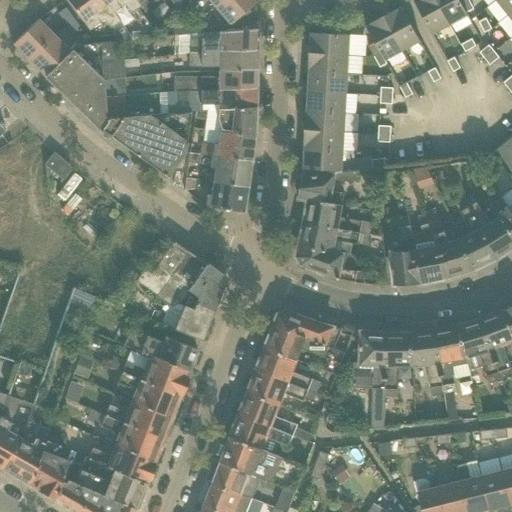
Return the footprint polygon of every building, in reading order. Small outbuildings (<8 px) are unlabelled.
[(98,0),(66,0),(89,31),(104,20),(110,29),(116,24),(98,0)] [(98,0),(116,24),(120,21),(113,13),(124,5),(131,14),(137,9),(130,0),(98,0)] [(158,0),(130,0),(137,9),(140,7),(135,0),(151,0),(154,3),(158,0)] [(185,5),(181,0),(169,0),(177,10),(185,5)] [(207,0),(215,8),(224,0),(207,0)] [(229,24),(255,2),(253,0),(224,0),(215,8),(229,24)] [(437,0),(415,0),(433,35),(451,25),(437,0)] [(437,0),(451,25),(469,16),(467,13),(461,2),(460,0),(437,0)] [(465,0),(461,2),(467,13),(474,9),(469,0),(465,0)] [(511,0),(497,0),(509,15),(511,13),(511,0)] [(164,3),(151,12),(157,19),(169,10),(164,3)] [(421,41),(402,7),(385,17),(404,51),(421,41)] [(72,18),(65,8),(58,13),(65,23),(72,18)] [(404,51),(385,17),(367,26),(376,43),(382,53),(386,61),(404,51)] [(65,23),(73,33),(79,28),(72,18),(65,23)] [(479,22),(485,33),(492,29),(486,19),(479,22)] [(53,35),(37,20),(12,44),(28,60),(53,35)] [(116,24),(112,27),(114,41),(133,39),(120,21),(116,24)] [(191,33),(201,32),(201,24),(173,26),(173,36),(190,35),(191,34),(191,33)] [(191,34),(190,35),(189,52),(197,51),(257,47),(258,29),(201,32),(191,33),(191,34)] [(311,53),(349,55),(351,35),(312,33),(311,53)] [(53,35),(28,60),(45,77),(69,51),(53,35)] [(462,45),(466,52),(476,46),(473,39),(462,45)] [(117,42),(99,43),(101,60),(118,59),(117,42)] [(102,80),(101,60),(99,43),(74,45),(69,51),(45,77),(100,130),(105,120),(104,97),(102,80)] [(369,47),(375,57),(382,53),(376,43),(369,47)] [(480,53),(485,59),(495,52),(490,46),(480,53)] [(188,67),(200,67),(218,67),(218,69),(256,66),(257,47),(197,51),(189,52),(188,67)] [(495,52),(485,59),(490,66),(500,58),(495,52)] [(348,75),(349,55),(311,53),(310,72),(348,75)] [(382,53),(375,57),(381,68),(388,64),(386,61),(382,53)] [(448,62),(454,72),(461,68),(455,58),(448,62)] [(118,59),(101,60),(102,80),(112,79),(125,78),(124,60),(118,61),(118,59)] [(218,78),(200,78),(174,78),(174,91),(192,89),(256,86),(256,66),(218,69),(218,78)] [(429,72),(435,83),(442,79),(436,68),(429,72)] [(347,94),(348,75),(310,72),(308,91),(347,94)] [(413,94),(408,84),(401,88),(406,98),(413,94)] [(216,108),(255,106),(256,86),(192,89),(174,91),(174,92),(166,92),(168,113),(190,111),(199,109),(202,109),(202,105),(216,104),(216,108)] [(381,96),(393,97),(394,89),(382,88),(381,96)] [(346,113),(347,94),(308,91),(307,111),(346,113)] [(104,97),(105,120),(125,118),(123,96),(104,97)] [(393,105),(393,97),(381,96),(381,104),(393,105)] [(255,108),(255,106),(216,108),(216,110),(202,110),(202,109),(199,109),(190,111),(189,113),(195,112),(193,129),(220,132),(220,130),(254,134),(255,108)] [(167,178),(185,153),(189,113),(190,111),(168,113),(168,114),(125,118),(105,120),(100,130),(167,178)] [(345,132),(346,113),(307,111),(306,130),(345,132)] [(379,134),(391,135),(391,127),(379,126),(379,134)] [(218,146),(212,145),(201,144),(201,145),(199,154),(211,156),(211,155),(250,160),(254,136),(254,134),(220,130),(220,132),(218,146)] [(344,151),(345,132),(306,130),(305,149),(344,151)] [(391,143),(391,135),(379,134),(379,142),(391,143)] [(511,137),(498,149),(511,169),(511,137)] [(342,170),(344,151),(305,149),(304,167),(342,170)] [(45,163),(63,177),(71,167),(53,152),(45,163)] [(189,162),(198,164),(199,154),(190,153),(189,162)] [(214,181),(247,185),(250,160),(211,155),(211,156),(209,168),(215,169),(214,181)] [(373,160),(374,168),(386,167),(385,159),(373,160)] [(414,171),(420,187),(435,182),(429,166),(414,171)] [(296,178),(336,173),(336,171),(342,171),(342,170),(304,167),(304,169),(304,174),(303,174),(303,175),(297,175),(296,178)] [(356,171),(296,178),(295,187),(300,193),(299,198),(309,200),(309,198),(341,204),(343,192),(332,190),(334,178),(354,182),(356,171)] [(196,180),(186,178),(185,178),(184,190),(195,189),(196,180)] [(208,207),(242,212),(247,187),(247,185),(214,181),(211,195),(206,195),(205,205),(208,207)] [(501,215),(511,232),(511,189),(503,197),(498,189),(490,195),(493,203),(501,215)] [(499,259),(511,252),(511,251),(511,232),(501,215),(491,222),(485,211),(483,213),(473,193),(465,198),(465,199),(499,259)] [(305,221),(368,233),(371,222),(339,216),(341,204),(309,198),(309,200),(305,221)] [(461,238),(475,271),(499,259),(465,199),(465,198),(456,203),(467,221),(465,222),(471,233),(461,238)] [(443,230),(436,211),(435,208),(427,211),(428,214),(449,279),(475,271),(461,238),(460,238),(449,241),(445,230),(443,230)] [(428,214),(422,215),(418,217),(423,233),(419,234),(412,235),(422,284),(423,284),(449,279),(428,214)] [(389,221),(390,234),(392,251),(393,251),(395,285),(422,284),(412,235),(409,220),(408,215),(398,217),(398,219),(389,221)] [(366,245),(368,233),(305,221),(305,222),(300,244),(333,250),(336,239),(366,245)] [(157,297),(188,252),(172,241),(151,273),(150,273),(144,269),(137,281),(136,281),(157,297)] [(340,279),(356,283),(356,281),(364,282),(366,272),(345,268),(345,270),(341,269),(343,253),(333,250),(300,244),(297,257),(301,265),(319,272),(340,279)] [(195,303),(212,310),(225,278),(188,252),(157,297),(168,305),(171,307),(183,299),(184,298),(195,303)] [(70,303),(90,312),(95,298),(74,289),(70,303)] [(212,310),(195,303),(184,298),(183,299),(171,307),(168,305),(160,323),(173,328),(172,329),(200,340),(212,310)] [(511,330),(505,310),(482,319),(502,378),(511,374),(511,368),(504,345),(511,341),(511,330)] [(287,311),(279,314),(275,324),(347,352),(355,331),(342,330),(321,324),(287,311)] [(459,326),(466,357),(480,352),(490,383),(502,378),(482,319),(459,326)] [(302,347),(324,356),(342,364),(347,352),(275,324),(266,347),(297,359),(302,347)] [(435,331),(444,392),(457,391),(452,360),(466,357),(459,326),(435,331)] [(189,370),(196,350),(197,349),(164,337),(161,342),(128,329),(121,345),(148,356),(149,354),(189,370)] [(435,331),(410,333),(412,365),(426,364),(431,394),(444,392),(435,331)] [(387,334),(362,332),(360,362),(353,362),(353,388),(372,388),(372,407),(386,407),(386,396),(385,396),(387,334)] [(412,365),(410,333),(387,334),(385,396),(386,396),(397,397),(399,366),(412,365)] [(293,371),(297,359),(266,347),(257,369),(317,393),(321,383),(293,371)] [(124,361),(114,357),(110,366),(121,371),(179,395),(189,370),(149,354),(148,356),(143,369),(124,361)] [(82,376),(88,358),(80,355),(74,373),(82,376)] [(313,404),(317,393),(257,369),(249,392),(280,404),(284,393),(313,404)] [(121,371),(120,372),(116,382),(135,391),(131,401),(170,417),(179,395),(121,371)] [(76,393),(67,390),(64,398),(77,403),(79,398),(76,393)] [(298,425),(297,425),(275,416),(280,404),(249,392),(240,414),(293,435),(302,439),(311,442),(313,434),(297,428),(298,425)] [(107,404),(107,406),(92,400),(90,408),(104,414),(162,439),(170,417),(131,401),(127,413),(107,404)] [(0,416),(0,467),(2,468),(25,427),(12,422),(15,413),(5,407),(4,410),(0,416)] [(85,420),(99,426),(118,434),(114,444),(153,461),(162,439),(104,414),(90,408),(85,420)] [(240,414),(231,437),(262,449),(267,438),(289,446),(293,435),(240,414)] [(47,430),(45,429),(29,420),(28,420),(26,424),(25,427),(2,468),(29,484),(44,439),(47,430)] [(507,428),(494,430),(495,439),(508,438),(507,428)] [(44,439),(59,446),(62,437),(47,430),(44,439)] [(481,440),(495,439),(494,430),(481,431),(481,440)] [(464,433),(451,434),(451,443),(465,442),(464,433)] [(438,445),(451,443),(451,434),(437,436),(438,445)] [(231,437),(231,438),(221,462),(262,478),(262,479),(298,492),(307,466),(271,452),(262,449),(231,437)] [(403,439),(404,448),(418,447),(417,438),(403,439)] [(59,446),(44,439),(29,484),(52,497),(60,477),(67,479),(77,453),(70,451),(67,460),(55,456),(59,446)] [(390,443),(379,444),(380,456),(391,455),(390,443)] [(145,482),(147,477),(153,461),(114,444),(109,455),(91,447),(87,457),(145,482)] [(320,451),(316,464),(324,467),(329,454),(320,451)] [(135,508),(144,485),(145,482),(87,457),(87,458),(77,453),(67,479),(74,483),(135,508)] [(221,462),(221,463),(214,482),(254,497),(262,479),(262,478),(221,462)] [(320,480),(324,467),(316,464),(311,477),(320,480)] [(343,464),(332,472),(340,484),(351,477),(343,464)] [(468,511),(482,511),(490,510),(482,477),(471,479),(468,464),(458,466),(461,482),(468,511)] [(511,469),(503,471),(511,505),(511,504),(511,469)] [(511,505),(503,471),(482,477),(490,510),(511,505)] [(133,511),(135,508),(74,483),(67,479),(60,477),(52,497),(77,511),(133,511)] [(221,511),(247,511),(254,497),(214,482),(205,504),(219,509),(218,511),(221,511)] [(461,482),(440,487),(446,511),(468,511),(461,482)] [(419,493),(423,511),(446,511),(440,487),(419,493)] [(283,488),(280,495),(291,499),(293,492),(283,488)]
